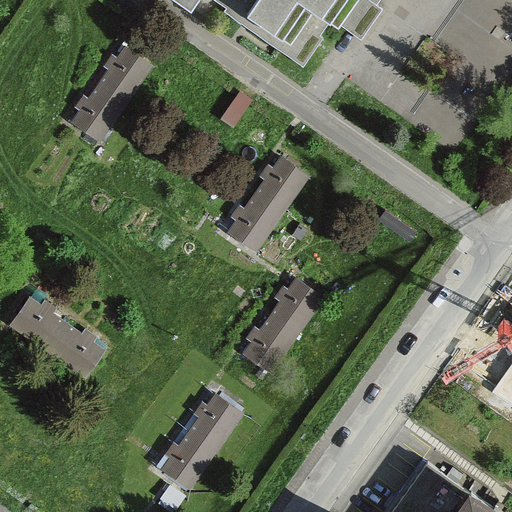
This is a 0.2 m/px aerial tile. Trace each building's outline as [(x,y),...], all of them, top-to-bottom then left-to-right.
[(202,0),(173,0),(193,14),(202,0)] [(204,0),(301,65),(330,23),(359,43),(388,0),(204,0)] [(159,64),(129,42),(69,123),(100,146),(159,64)] [(314,176),(283,154),(224,235),(255,258),(314,176)] [(330,298),(300,275),(240,357),(271,379),(330,298)] [(34,294),(11,324),(91,385),(114,355),(34,294)] [(250,412),(219,390),(160,471),(191,494),(250,412)] [(492,511),(476,501),(468,511),(492,511)]
